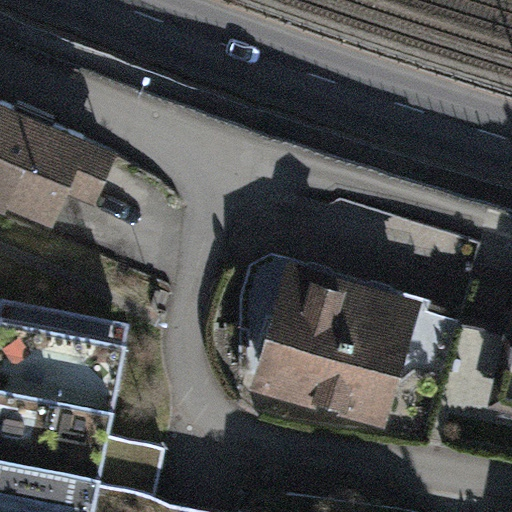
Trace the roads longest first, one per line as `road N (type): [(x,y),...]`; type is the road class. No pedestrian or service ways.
road 1 (residential): [(0,31),(192,121),(229,180),(198,296),(223,413),(350,469),(511,502)]
road 2 (primary): [(102,0),(511,140)]
